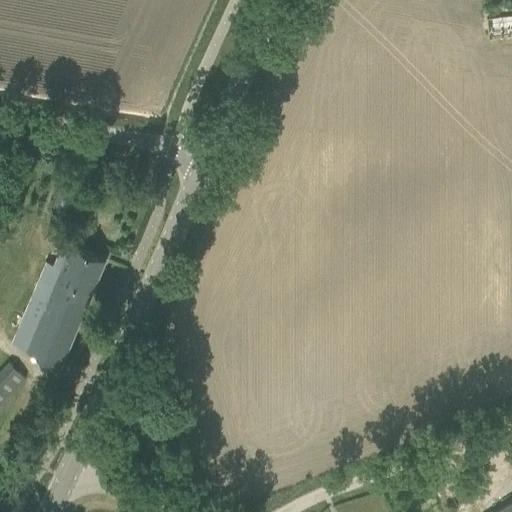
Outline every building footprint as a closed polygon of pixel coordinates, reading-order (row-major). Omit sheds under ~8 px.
[(511,14),(486,18),(489,41),(511,38),(511,14)] [(52,212),(70,219),(85,182),(67,174),(52,212)] [(12,341),(61,362),(105,258),(71,244),(61,267),(46,261),(12,341)] [(0,370),(0,402),(25,377),(8,361),(0,370)] [(138,459),(152,465),(163,441),(149,435),(138,459)] [(511,511),(511,500),(494,511),(511,511)]
